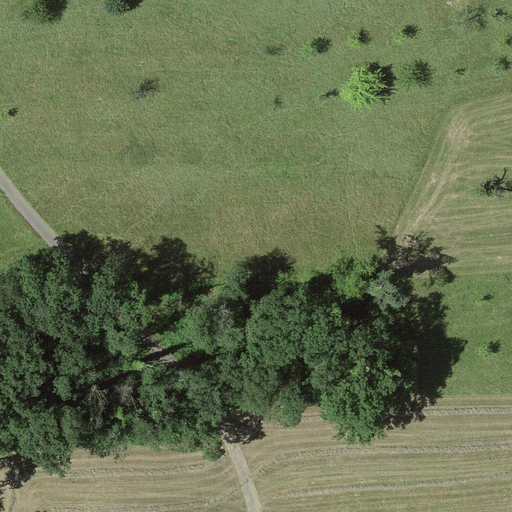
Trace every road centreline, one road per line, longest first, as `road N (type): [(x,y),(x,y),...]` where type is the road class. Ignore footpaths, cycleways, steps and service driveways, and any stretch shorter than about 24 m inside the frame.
road 1 (track): [(0,171),(75,267),(173,353),(226,426),(256,511)]
road 2 (trunk): [(331,0),(0,125)]
